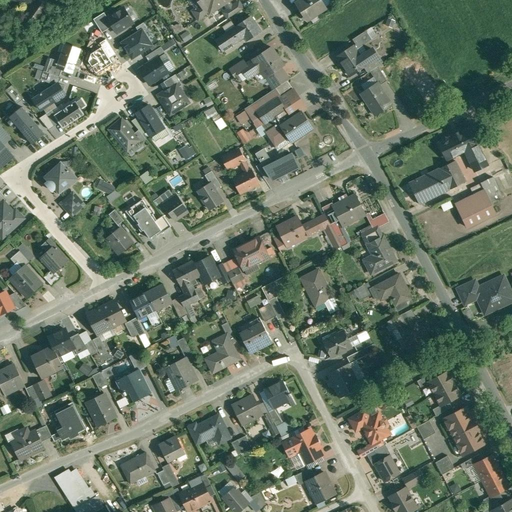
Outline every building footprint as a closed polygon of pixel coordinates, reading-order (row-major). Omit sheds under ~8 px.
[(50,8),(39,0),(34,0),(24,15),(38,25),(50,8)] [(201,0),(204,4),(196,9),(198,11),(195,13),(199,19),(206,14),(207,15),(210,12),(210,13),(225,4),(231,0),(201,0)] [(321,0),(301,0),(296,4),(301,12),(302,11),(307,18),(318,12),(319,14),(327,8),(321,0)] [(239,2),(228,10),(232,16),(243,9),(239,2)] [(108,18),(107,18),(112,26),(116,33),(133,22),(124,8),(108,18)] [(102,33),(112,26),(107,18),(108,18),(104,12),(93,19),(102,33)] [(251,16),(236,25),(237,26),(245,38),(247,42),(262,32),(251,16)] [(237,26),(216,40),(223,52),(245,38),(237,26)] [(142,31),(123,43),(132,58),(151,46),(142,31)] [(366,31),(353,39),(356,44),(358,48),(362,45),(372,39),(366,31)] [(368,53),(362,45),(358,48),(356,44),(353,46),(361,57),(368,53)] [(60,62),(58,67),(62,69),(72,72),(79,50),(66,45),(63,55),(60,54),(57,61),(60,62)] [(353,46),(337,57),(349,74),(357,69),(359,71),(365,67),(369,72),(370,71),(378,66),(383,63),(374,49),(368,53),(361,57),(353,46)] [(146,57),(150,63),(165,54),(161,47),(146,57)] [(272,47),(253,60),(260,70),(265,78),(268,76),(279,68),(284,65),(272,47)] [(150,63),(140,70),(149,84),(168,72),(162,62),(168,58),(165,54),(150,63)] [(60,76),(62,69),(58,67),(60,62),(57,61),(51,59),(46,72),(60,76)] [(243,60),(229,69),(235,77),(238,75),(236,71),(246,65),(243,60)] [(246,65),(236,71),(238,75),(242,80),(247,77),(248,79),(260,70),(253,60),(246,65)] [(378,66),(370,71),(377,83),(380,82),(382,84),(387,81),(378,66)] [(279,68),(268,76),(276,88),(287,81),(279,68)] [(46,72),(44,71),(41,80),(53,84),(52,88),(59,83),(61,77),(60,76),(46,72)] [(176,74),(164,82),(168,89),(177,83),(180,87),(183,85),(176,74)] [(287,81),(276,88),(280,96),(282,98),(294,90),(287,81)] [(52,88),(49,89),(48,87),(41,92),(40,92),(41,94),(34,99),(41,110),(44,108),(47,113),(52,110),(57,107),(54,102),(66,94),(64,91),(65,86),(59,83),(52,88)] [(168,89),(158,95),(171,115),(185,106),(182,101),(182,100),(186,97),(180,87),(177,83),(168,89)] [(5,90),(17,104),(23,99),(12,85),(5,90)] [(379,85),(372,90),(370,88),(362,94),(376,116),(392,105),(379,85)] [(276,88),(251,104),(261,119),(269,130),(280,126),(281,126),(275,116),(286,109),(278,98),(280,96),(276,88)] [(291,118),(302,111),(306,109),(294,90),(282,98),(280,96),(278,98),(286,109),(291,118)] [(56,115),(55,115),(60,123),(63,128),(84,114),(76,101),(56,115)] [(251,104),(237,116),(248,132),(256,127),(254,124),(261,119),(251,104)] [(143,111),(138,114),(139,116),(148,131),(151,135),(157,132),(157,133),(164,128),(150,105),(143,110),(143,111)] [(45,134),(22,106),(9,117),(32,144),(45,134)] [(203,112),(206,116),(215,111),(212,107),(203,112)] [(286,109),(275,116),(281,126),(280,126),(290,141),(291,143),(300,136),(305,132),(305,133),(313,128),(302,111),(291,118),(286,109)] [(47,113),(40,118),(49,129),(60,123),(55,115),(56,115),(52,110),(47,113)] [(139,116),(131,121),(139,130),(143,135),(148,131),(139,116)] [(134,134),(122,119),(110,129),(128,151),(133,146),(134,146),(135,145),(134,145),(140,141),(134,134)] [(0,125),(0,141),(3,145),(11,137),(0,125)] [(280,126),(269,130),(266,132),(277,150),(290,141),(280,126)] [(462,131),(451,136),(451,138),(448,139),(445,138),(442,139),(441,142),(439,143),(447,159),(465,151),(475,171),(475,170),(487,165),(477,145),(470,129),(462,132),(462,131)] [(143,135),(139,130),(134,134),(140,141),(142,143),(147,139),(143,135)] [(242,130),(238,133),(244,143),(249,140),(242,130)] [(0,165),(1,167),(13,157),(3,145),(0,141),(0,165)] [(188,144),(178,148),(182,159),(193,155),(188,144)] [(240,148),(221,157),(228,170),(240,164),(240,163),(246,160),(246,161),(240,148)] [(264,148),(255,154),(261,163),(270,176),(271,180),(298,166),(292,154),(273,163),(264,148)] [(301,149),(296,152),(299,157),(304,155),(301,149)] [(327,166),(337,161),(332,151),(322,156),(327,166)] [(246,161),(246,160),(240,163),(240,164),(244,173),(232,178),(240,194),(260,184),(252,169),(250,170),(246,161)] [(77,179),(61,161),(43,177),(59,195),(77,179)] [(439,169),(410,183),(420,204),(450,190),(466,182),(456,161),(439,169)] [(270,176),(261,163),(256,166),(265,180),(270,176)] [(222,186),(212,171),(205,175),(210,183),(211,183),(215,190),(222,186)] [(493,177),(481,183),(484,190),(485,193),(490,204),(503,198),(493,177)] [(99,179),(94,187),(108,195),(113,187),(99,179)] [(215,190),(211,183),(210,183),(199,191),(202,196),(202,198),(205,203),(207,204),(210,209),(223,202),(215,190)] [(481,183),(470,188),(473,195),(484,190),(481,183)] [(109,202),(118,194),(114,189),(105,197),(109,202)] [(484,190),(473,195),(475,198),(485,193),(484,190)] [(74,193),(62,203),(72,215),(84,205),(74,193)] [(473,195),(455,203),(467,228),(495,214),(490,204),(485,193),(475,198),(473,195)] [(188,211),(177,195),(174,197),(172,197),(167,200),(167,202),(164,204),(168,210),(175,220),(188,211)] [(356,195),(348,199),(348,200),(343,202),(333,206),(343,226),(366,214),(356,195)] [(164,204),(160,197),(154,201),(163,214),(168,210),(164,204)] [(149,208),(143,199),(131,208),(135,214),(131,217),(137,224),(136,225),(141,232),(143,231),(150,239),(156,235),(163,229),(157,220),(153,214),(155,213),(151,207),(149,208)] [(0,203),(0,235),(3,238),(25,218),(15,206),(13,209),(5,200),(0,203)] [(439,205),(442,212),(451,207),(448,201),(439,205)] [(124,220),(115,209),(109,214),(118,225),(124,220)] [(344,232),(334,213),(328,217),(332,225),(337,236),(344,232)] [(326,214),(317,219),(322,230),(326,228),(332,225),(328,217),(326,214)] [(172,227),(164,215),(157,220),(163,229),(156,235),(157,237),(172,227)] [(298,217),(279,227),(278,226),(278,227),(288,247),(288,246),(287,244),(307,234),(308,237),(309,236),(298,216),(297,217),(298,217)] [(317,219),(307,224),(312,235),(322,230),(317,219)] [(337,236),(332,225),(326,228),(337,249),(343,246),(337,236)] [(121,228),(108,237),(113,243),(111,244),(119,254),(133,243),(121,228)] [(378,228),(364,235),(368,244),(383,237),(378,228)] [(350,243),(344,232),(337,236),(343,246),(350,243)] [(259,237),(234,249),(242,266),(254,260),(256,264),(270,258),(259,237)] [(396,261),(384,237),(383,237),(368,244),(368,245),(375,258),(366,263),(372,274),(396,261)] [(68,261),(48,239),(42,246),(47,252),(42,257),(53,270),(55,272),(56,272),(68,261)] [(30,261),(20,249),(10,258),(15,264),(17,262),(22,267),(25,265),(25,266),(30,261)] [(216,267),(211,256),(195,264),(201,276),(205,284),(220,276),(221,276),(216,267)] [(193,261),(174,271),(181,286),(182,285),(186,294),(195,289),(193,286),(198,283),(195,278),(201,276),(195,264),(193,261)] [(228,273),(223,264),(216,267),(221,276),(220,276),(224,284),(232,280),(228,273)] [(22,267),(10,278),(26,296),(41,283),(25,266),(25,265),(22,267)] [(239,268),(228,273),(232,280),(234,284),(244,279),(239,268)] [(55,272),(53,270),(44,277),(52,286),(61,278),(56,272),(55,272)] [(319,270),(302,279),(317,307),(325,302),(332,314),(340,310),(334,298),(319,270)] [(406,287),(399,275),(372,289),(374,293),(373,294),(376,300),(389,293),(396,307),(405,302),(412,298),(406,287)] [(479,288),(475,290),(478,298),(486,313),(488,314),(495,311),(495,309),(511,300),(511,294),(504,277),(479,288)] [(276,281),(262,288),(270,304),(272,307),(280,304),(276,297),(282,294),(276,281)] [(475,281),(459,289),(466,304),(478,298),(475,290),(479,288),(475,281)] [(368,283),(354,290),(360,301),(373,294),(374,293),(372,289),(368,283)] [(164,284),(148,293),(157,310),(173,302),(172,301),(164,284)] [(186,294),(180,297),(185,307),(200,299),(195,289),(186,294)] [(6,291),(0,294),(0,314),(1,314),(14,307),(6,291)] [(148,293),(131,301),(140,319),(149,314),(154,324),(161,320),(163,324),(157,310),(148,293)] [(27,306),(18,295),(12,298),(18,310),(27,306)] [(245,301),(248,307),(260,302),(257,295),(245,301)] [(180,297),(172,301),(173,302),(180,317),(188,313),(185,307),(180,297)] [(126,320),(116,300),(103,307),(113,327),(126,320)] [(405,302),(396,307),(398,310),(407,306),(405,302)] [(270,304),(259,310),(266,322),(277,316),(272,307),(270,304)] [(280,304),(272,307),(277,316),(279,320),(286,316),(280,304)] [(103,307),(88,314),(98,334),(113,327),(103,307)] [(412,310),(388,322),(393,331),(399,328),(398,328),(417,318),(412,310)] [(152,345),(138,317),(132,320),(137,331),(139,334),(146,348),(152,345)] [(253,328),(241,334),(251,353),(267,345),(265,340),(270,337),(260,318),(250,322),(253,328)] [(417,318),(398,328),(399,328),(393,331),(397,340),(404,337),(414,358),(426,352),(426,351),(432,348),(422,328),(423,328),(418,318),(417,318)] [(132,320),(126,323),(133,338),(139,334),(137,331),(132,320)] [(238,341),(228,322),(222,325),(227,335),(228,334),(233,344),(238,341)] [(66,329),(49,337),(54,346),(58,356),(75,348),(71,337),(66,329)] [(338,334),(336,333),(333,335),(331,337),(324,341),(332,357),(338,354),(340,354),(342,353),(343,352),(352,347),(344,331),(338,334)] [(79,333),(71,337),(75,348),(78,354),(88,349),(79,333)] [(227,335),(216,341),(218,346),(217,346),(218,348),(219,348),(221,352),(206,359),(213,373),(241,359),(233,344),(228,334),(227,335)] [(107,350),(100,336),(94,339),(101,354),(107,350)] [(173,336),(165,339),(169,348),(177,345),(173,336)] [(185,337),(177,341),(184,355),(192,352),(185,337)] [(371,338),(355,346),(358,352),(363,350),(374,344),(371,338)] [(53,347),(42,353),(41,352),(33,356),(43,377),(56,371),(55,368),(63,365),(58,356),(54,346),(53,346),(53,347)] [(358,352),(347,357),(351,364),(366,356),(363,350),(358,352)] [(140,351),(130,357),(137,371),(139,370),(148,366),(140,351)] [(186,357),(167,367),(178,390),(198,381),(186,357)] [(82,363),(78,370),(88,375),(92,369),(82,363)] [(15,366),(8,369),(8,368),(0,371),(0,383),(5,394),(6,394),(5,391),(23,382),(24,385),(25,384),(15,365),(15,366)] [(347,365),(328,375),(340,398),(359,388),(347,365)] [(110,367),(101,371),(105,379),(114,375),(110,367)] [(137,371),(118,381),(125,396),(132,392),(137,400),(151,393),(139,370),(137,371)] [(101,371),(93,375),(100,388),(108,384),(105,379),(101,371)] [(437,378),(429,382),(429,383),(435,394),(455,383),(448,371),(437,378)] [(433,372),(418,381),(421,387),(429,383),(429,382),(437,378),(433,372)] [(44,380),(34,385),(40,398),(41,401),(52,395),(44,380)] [(282,383),(266,391),(266,390),(265,390),(274,408),(292,399),(282,381),(281,382),(282,383)] [(455,383),(435,394),(441,405),(442,406),(449,401),(461,395),(455,383)] [(34,385),(26,389),(32,401),(40,398),(34,385)] [(105,394),(88,403),(99,426),(116,418),(105,394)] [(254,396),(245,400),(246,400),(234,406),(233,406),(242,424),(243,424),(242,423),(254,417),(255,419),(263,414),(254,396)] [(123,397),(115,401),(118,408),(127,404),(123,397)] [(441,405),(433,409),(437,416),(452,407),(449,401),(442,406),(441,405)] [(64,428),(58,430),(62,440),(68,437),(70,439),(79,435),(78,432),(85,429),(74,405),(57,413),(64,428)] [(473,420),(467,407),(444,419),(463,455),(486,443),(479,431),(480,430),(474,419),(473,420)] [(277,409),(270,413),(277,427),(284,423),(277,409)] [(365,410),(350,419),(356,431),(364,427),(372,423),(369,417),(365,410)] [(378,412),(369,417),(372,423),(364,427),(373,443),(380,439),(382,439),(387,437),(389,432),(386,427),(387,427),(387,424),(386,421),(383,420),(382,420),(378,412)] [(219,415),(197,426),(196,424),(189,427),(190,428),(188,429),(196,444),(216,435),(220,443),(231,438),(219,415)] [(430,420),(417,427),(424,439),(436,432),(430,420)] [(52,437),(47,425),(36,430),(42,442),(52,437)] [(27,428),(15,434),(17,439),(12,442),(21,460),(45,448),(42,442),(36,430),(30,433),(27,428)] [(311,429),(284,443),(290,455),(299,451),(302,456),(320,447),(321,447),(316,436),(315,437),(311,429)] [(176,437),(160,445),(160,444),(159,445),(168,461),(178,456),(177,454),(184,450),(176,436),(176,437)] [(253,448),(246,436),(239,440),(245,452),(253,448)] [(239,440),(232,443),(238,455),(245,452),(239,440)] [(386,444),(375,450),(378,456),(370,460),(373,466),(376,464),(390,457),(392,456),(386,444)] [(320,447),(302,456),(306,464),(324,454),(320,447)] [(146,453),(121,465),(131,484),(138,481),(136,477),(143,474),(144,477),(156,471),(146,453)] [(480,454),(464,462),(467,468),(475,465),(475,464),(483,460),(480,454)] [(448,455),(436,462),(443,474),(455,468),(448,455)] [(483,460),(475,464),(475,465),(483,480),(501,471),(493,455),(483,460)] [(390,457),(376,464),(385,481),(400,473),(399,473),(390,457)] [(169,464),(162,467),(164,470),(170,482),(177,478),(169,464)] [(312,468),(295,475),(300,485),(307,481),(316,476),(312,468)] [(79,487),(68,470),(56,477),(76,509),(88,501),(79,487)] [(170,482),(164,470),(158,473),(164,485),(170,482)] [(419,470),(404,478),(405,478),(404,479),(409,487),(424,478),(420,470),(419,470)] [(501,471),(483,480),(491,496),(500,492),(509,487),(501,471)] [(316,476),(307,481),(317,503),(336,494),(325,472),(316,476)] [(212,485),(206,474),(200,477),(203,483),(204,482),(206,488),(212,485)] [(203,483),(192,488),(201,506),(212,500),(206,488),(204,482),(203,483)] [(92,499),(83,484),(79,487),(88,501),(92,499)] [(236,511),(238,511),(249,503),(235,487),(224,497),(236,511)] [(181,493),(178,488),(172,490),(176,499),(178,502),(183,499),(180,494),(181,493)] [(181,493),(180,494),(183,499),(189,511),(201,506),(192,488),(181,493)] [(406,488),(390,497),(394,503),(393,504),(397,511),(398,510),(398,511),(409,511),(417,508),(406,488)] [(172,490),(167,493),(169,498),(171,501),(176,499),(172,490)] [(500,492),(491,496),(484,500),(487,507),(498,501),(503,498),(500,492)] [(166,500),(156,505),(154,506),(156,511),(175,511),(171,501),(169,498),(166,500)] [(98,499),(91,504),(95,510),(102,506),(98,499)] [(178,502),(176,499),(171,501),(176,511),(181,509),(178,502)] [(501,506),(492,511),(493,511),(492,511),(511,511),(511,499),(511,500),(501,506)] [(487,507),(482,509),(483,511),(491,511),(493,511),(492,511),(501,506),(498,501),(487,507)]
